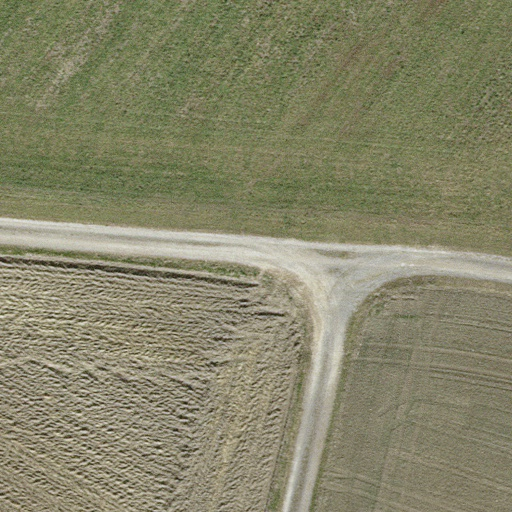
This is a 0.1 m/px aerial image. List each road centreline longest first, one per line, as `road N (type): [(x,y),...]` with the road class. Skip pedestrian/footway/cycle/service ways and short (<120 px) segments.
road 1 (track): [(0,237),(511,280)]
road 2 (track): [(344,265),(285,511)]
